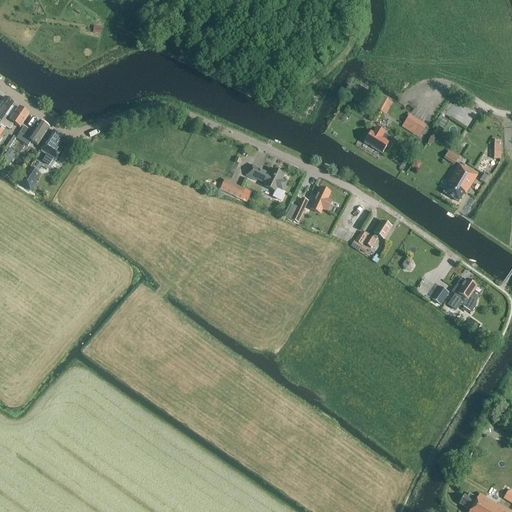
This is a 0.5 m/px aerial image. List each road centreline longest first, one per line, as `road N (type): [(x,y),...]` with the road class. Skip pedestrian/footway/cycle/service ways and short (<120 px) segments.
road 1 (residential): [(379,205),(168,108),(70,132),(0,86)]
road 2 (track): [(405,98),(444,83),(511,116)]
